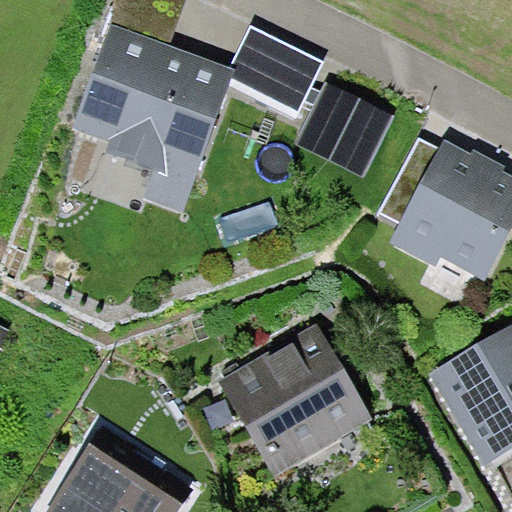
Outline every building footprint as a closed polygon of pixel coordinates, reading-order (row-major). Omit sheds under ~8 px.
[(115,0),(108,22),(111,23),(169,45),(185,0),(115,0)] [(169,45),(111,23),(73,127),(111,141),(107,151),(154,166),(144,198),(182,213),(228,85),(234,68),(230,67),(169,45)] [(325,62),(252,25),(230,67),(234,68),(228,85),(296,119),(325,62)] [(394,114),(326,81),(295,143),(363,176),(394,114)] [(400,223),(440,147),(420,137),(380,212),(400,223)] [(471,153),(445,138),(440,147),(400,223),(390,242),(436,265),(441,256),(485,279),(511,228),(511,175),(504,171),(506,166),(474,149),(471,153)] [(318,322),(219,381),(275,476),(372,418),(318,322)] [(0,348),(9,330),(0,325),(0,348)] [(511,448),(511,326),(429,375),(484,465),(511,448)] [(177,511),(183,504),(89,441),(46,511),(177,511)]
